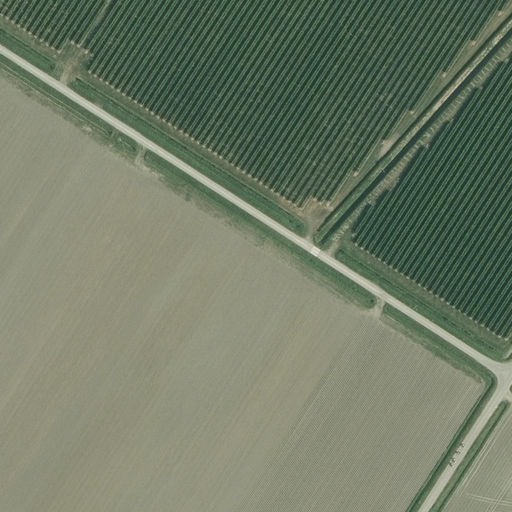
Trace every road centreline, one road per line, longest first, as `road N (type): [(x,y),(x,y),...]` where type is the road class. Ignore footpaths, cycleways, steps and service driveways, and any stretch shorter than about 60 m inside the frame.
road 1 (unclassified): [(508,380),(0,50)]
road 2 (unclassified): [(423,511),(508,380)]
